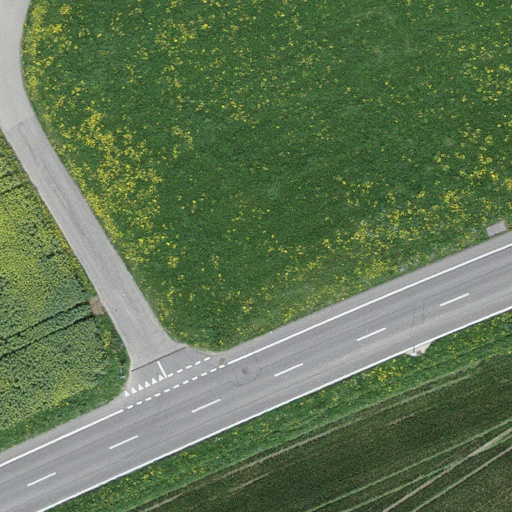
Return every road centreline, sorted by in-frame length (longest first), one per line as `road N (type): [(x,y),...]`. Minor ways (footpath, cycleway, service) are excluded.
road 1 (unclassified): [(14,0),(4,77),(21,119),(184,413)]
road 2 (tertiary): [(511,277),(184,413)]
road 3 (tertiary): [(184,413),(0,497)]
